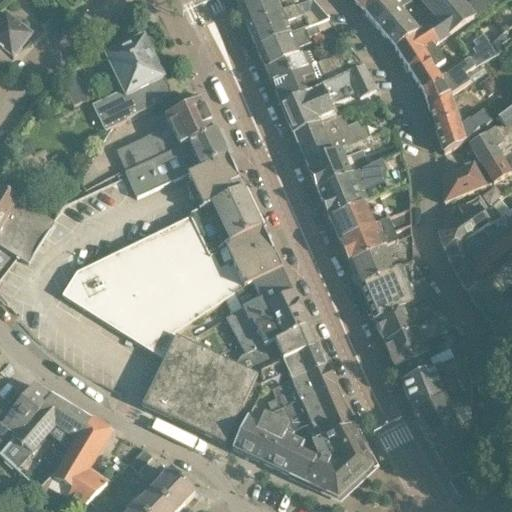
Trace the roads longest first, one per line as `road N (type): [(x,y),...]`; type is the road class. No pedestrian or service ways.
road 1 (secondary): [(437,511),(344,336),(200,0)]
road 2 (unclassified): [(476,511),(488,392),(482,360),(431,254),(424,148),(386,63),(333,0)]
road 3 (residential): [(0,329),(84,403),(195,461),(247,511)]
road 4 (unclassified): [(121,0),(33,72),(0,119)]
